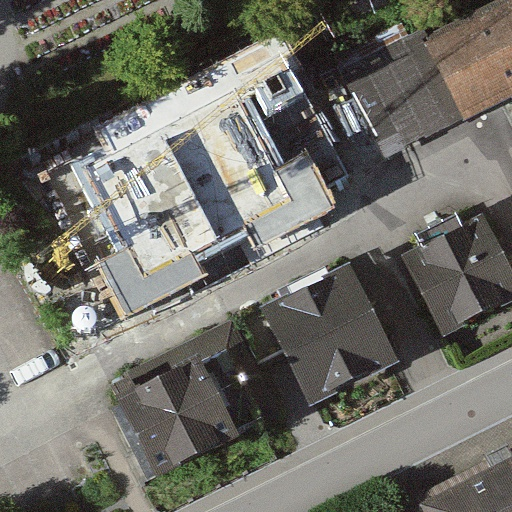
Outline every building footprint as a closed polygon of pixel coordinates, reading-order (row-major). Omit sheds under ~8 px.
[(511,108),(511,0),(424,44),(467,130),(511,108)] [(59,215),(27,232),(53,281),(85,265),(59,215)] [(511,304),(511,276),(487,226),(406,266),(443,339),(511,304)] [(396,362),(351,275),(269,318),(314,404),(396,362)] [(241,435),(205,364),(122,406),(158,477),(241,435)] [(511,511),(511,471),(430,511),(511,511)]
